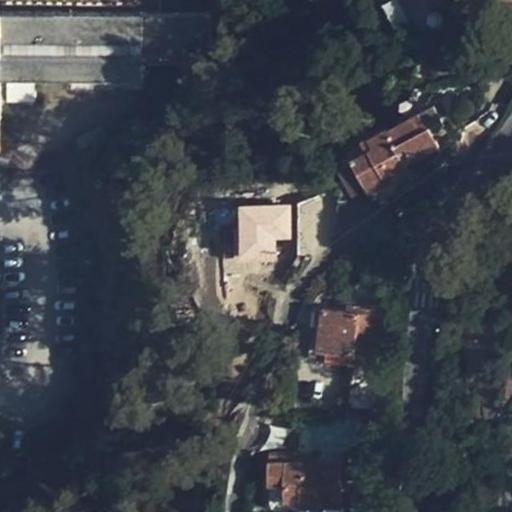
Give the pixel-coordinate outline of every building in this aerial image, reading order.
[(414,0),(421,12),(440,1),(439,0),(414,0)] [(471,6),(468,0),(456,0),(460,10),(462,9),(464,13),(463,14),(467,22),(479,17),(473,5),(471,6)] [(0,149),(2,149),(4,79),(146,81),(146,63),(213,63),(214,14),(5,12),(4,53),(0,53),(0,149)] [(435,105),(404,120),(390,127),(407,163),(441,146),(437,138),(449,132),(435,105)] [(392,170),(407,163),(390,127),(390,124),(371,134),(376,145),(354,156),(367,183),(369,182),(392,170)] [(397,179),(392,170),(369,182),(372,190),(397,179)] [(291,244),(290,204),(232,206),(233,267),(258,266),(258,245),(291,244)] [(358,311),(348,310),(323,308),(320,348),(354,351),(354,359),(374,361),(380,310),(358,307),(358,311)] [(293,461),(293,451),(271,451),(270,500),(301,500),(301,506),(340,507),(340,479),(359,480),(358,455),(341,455),(341,464),(293,461)]
